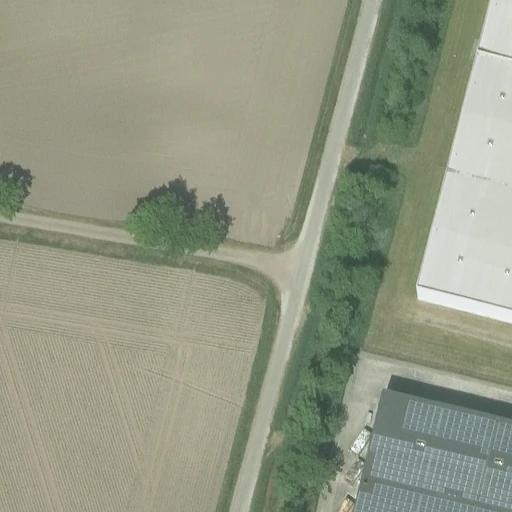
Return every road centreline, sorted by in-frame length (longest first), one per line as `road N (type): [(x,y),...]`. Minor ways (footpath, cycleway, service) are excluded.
road 1 (unclassified): [(0,218),(301,274)]
road 2 (unclassified): [(375,0),(301,274)]
road 3 (unclassified): [(301,274),(240,511)]
